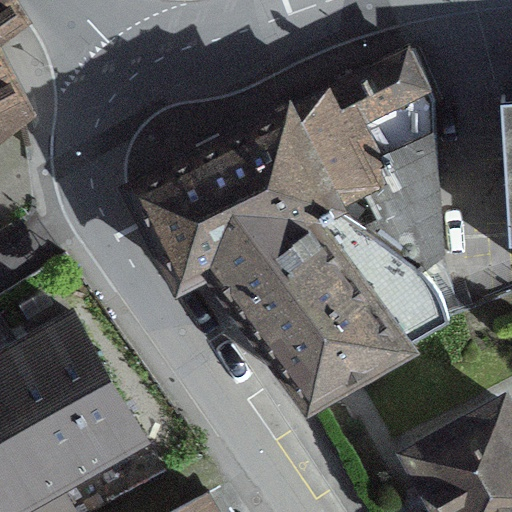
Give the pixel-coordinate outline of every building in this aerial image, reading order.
[(0,0),(0,126),(23,110),(0,65),(0,33),(20,21),(5,0),(0,0)] [(345,142),(430,103),(405,50),(330,87),(283,110),(301,146),(297,148),(326,204),(329,202),(365,184),(345,142)] [(511,96),(498,97),(507,239),(511,238),(511,96)] [(345,142),(365,184),(384,216),(364,227),(370,231),(418,267),(437,252),(430,103),(345,142)] [(297,148),(301,146),(283,110),(131,186),(177,279),(208,263),(307,398),(396,347),(446,319),(436,293),(429,280),(418,267),(370,231),(364,227),(329,202),(326,204),(297,148)] [(137,433),(70,315),(0,354),(0,511),(72,511),(55,480),(137,433)] [(511,511),(511,425),(499,404),(410,454),(442,511),(511,511)] [(173,511),(213,511),(204,495),(173,511)]
